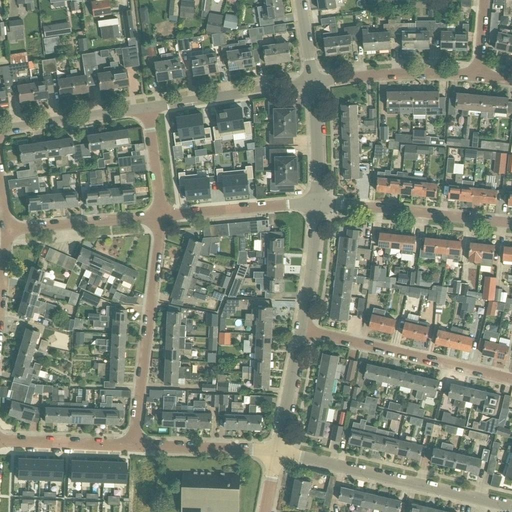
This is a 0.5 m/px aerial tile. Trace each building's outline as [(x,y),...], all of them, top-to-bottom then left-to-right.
[(16,0),(17,4),(27,3),(28,11),(33,10),(31,0),(16,0)] [(94,0),(95,1),(91,2),(93,17),(109,14),(107,0),(94,0)] [(171,0),(170,15),(178,16),(179,1),(171,0)] [(208,21),(211,3),(211,0),(204,0),(202,20),(208,21)] [(317,0),(319,10),(336,8),(335,0),(317,0)] [(193,14),(194,2),(181,1),(180,13),(193,14)] [(69,4),(71,12),(78,11),(77,3),(71,3),(69,4)] [(266,7),(258,8),(260,26),(272,25),(271,19),(284,17),(282,4),(266,7)] [(149,21),(147,7),(140,8),(142,22),(149,21)] [(224,27),(222,27),(220,33),(231,32),(231,28),(237,29),(239,16),(226,14),(224,27)] [(130,15),(123,16),(125,36),(133,34),(130,15)] [(402,49),(416,49),(416,23),(401,24),(400,17),(395,18),(395,21),(395,24),(396,36),(402,36),(402,49)] [(339,54),(337,37),(334,18),(320,20),(321,26),(330,25),(331,33),(323,34),(326,56),(339,54)] [(209,19),(207,30),(219,32),(222,22),(209,19)] [(22,20),(8,21),(9,31),(21,30),(23,30),(22,20)] [(376,33),(378,50),(390,49),(390,36),(396,36),(395,24),(395,21),(389,21),(389,24),(384,25),(384,32),(376,33)] [(429,35),(435,36),(435,23),(435,21),(416,21),(416,23),(416,49),(429,49),(429,35)] [(56,25),(58,35),(71,33),(69,23),(56,25)] [(435,23),(435,36),(441,36),(441,49),(454,49),(455,32),(447,32),(447,23),(435,23)] [(273,26),(275,34),(287,32),(285,24),(273,26)] [(455,32),(454,49),(467,50),(468,24),(463,24),(463,32),(455,32)] [(355,27),(357,39),(363,38),(364,51),(378,50),(376,33),(368,34),(368,26),(356,27),(355,27)] [(345,36),(337,37),(339,54),(352,52),(351,40),(357,39),(355,27),(344,28),(345,36)] [(495,49),(507,52),(511,35),(511,30),(500,27),(495,49)] [(256,36),(256,37),(257,41),(263,40),(262,37),(264,37),(263,28),(255,29),(256,36)] [(9,31),(6,32),(7,40),(16,39),(22,38),(21,30),(9,31)] [(219,35),(220,47),(227,46),(225,34),(219,35)] [(183,40),(184,52),(191,51),(190,44),(202,42),(201,38),(183,40)] [(78,40),(80,52),(87,51),(85,39),(78,40)] [(240,56),(242,69),(255,67),(252,46),(246,47),(245,41),(239,42),(239,44),(240,56)] [(148,44),(149,57),(156,56),(154,43),(148,44)] [(275,45),(278,63),(291,61),(288,43),(275,45)] [(240,56),(239,44),(227,46),(228,52),(227,52),(230,70),(242,69),(240,56)] [(278,63),(275,45),(263,47),(266,65),(278,63)] [(121,49),(124,68),(131,67),(128,47),(121,49)] [(88,54),(90,67),(96,66),(95,53),(88,54)] [(172,53),(166,54),(170,79),(183,77),(180,59),(174,60),(172,53)] [(83,68),(90,67),(88,54),(81,55),(83,68)] [(158,81),(170,79),(166,54),(160,55),(161,62),(155,63),(158,81)] [(204,56),(206,74),(218,72),(216,54),(204,56)] [(9,65),(27,62),(28,62),(27,56),(8,58),(9,65)] [(206,74),(204,56),(191,58),(194,76),(206,74)] [(56,72),(54,58),(47,59),(47,60),(49,73),(56,72)] [(43,74),(49,73),(47,60),(47,59),(41,60),(43,74)] [(9,65),(8,65),(10,79),(16,78),(15,71),(28,69),(28,64),(27,62),(9,65)] [(110,67),(113,87),(127,85),(125,69),(118,70),(116,63),(110,64),(110,67)] [(10,79),(8,65),(0,66),(0,74),(2,75),(3,80),(10,79)] [(113,87),(110,67),(104,68),(104,72),(97,74),(99,90),(113,87)] [(71,78),(73,94),(88,91),(85,76),(77,77),(76,69),(70,70),(71,78)] [(30,78),(31,84),(33,100),(47,97),(45,82),(37,83),(36,77),(30,78)] [(73,94),(71,78),(57,80),(59,96),(73,94)] [(17,86),(19,102),(33,100),(31,84),(17,86)] [(387,92),(387,107),(400,107),(400,92),(394,92),(394,89),(387,89),(387,92)] [(400,92),(400,107),(413,107),(413,93),(413,92),(400,92)] [(413,108),(413,115),(426,115),(426,114),(426,93),(426,92),(413,92),(413,93),(413,107),(413,108)] [(426,114),(426,115),(432,115),(432,114),(445,114),(445,100),(446,101),(446,99),(439,98),(439,93),(439,92),(426,92),(426,93),(426,114)] [(449,99),(448,115),(455,115),(456,109),(462,109),(461,116),(462,116),(468,117),(468,110),(469,104),(470,94),(457,93),(456,99),(449,99)] [(469,104),(468,110),(481,111),(482,95),(470,94),(469,104)] [(481,111),(488,112),(487,118),(487,119),(493,120),(494,113),(495,97),(482,95),(481,111)] [(495,97),(494,113),(507,114),(508,102),(509,98),(495,97)] [(274,115),(274,123),(298,123),(297,115),(295,115),(295,109),(283,109),(283,101),(268,102),(268,115),(274,115)] [(341,106),(341,121),(360,120),(360,115),(357,115),(357,105),(341,106)] [(241,108),(229,110),(233,135),(245,133),(245,135),(252,134),(250,122),(244,123),(241,108)] [(219,126),(213,127),(215,140),(222,139),(221,137),(233,135),(229,110),(217,112),(219,126)] [(202,114),(190,116),(193,141),(205,139),(206,141),(212,140),(210,128),(204,129),(202,114)] [(179,132),(173,133),(175,146),(182,145),(182,143),(193,141),(190,116),(177,118),(179,132)] [(360,126),(360,120),(341,121),(342,135),(358,135),(357,126),(360,126)] [(298,123),(274,123),(275,132),(269,132),(269,145),(284,145),(284,137),(296,136),(296,131),(298,131),(298,123)] [(113,132),(115,147),(116,152),(122,152),(121,146),(128,145),(126,130),(113,132)] [(113,132),(100,134),(102,149),(115,147),(113,132)] [(88,144),(80,145),(82,159),(90,158),(89,151),(102,149),(100,134),(87,136),(88,144)] [(342,135),(342,149),(362,149),(361,144),(358,144),(358,135),(342,135)] [(413,144),(413,138),(413,136),(400,135),(399,143),(404,143),(413,144)] [(426,138),(426,139),(426,144),(444,146),(444,141),(439,140),(439,138),(430,137),(426,137),(426,138)] [(60,155),(61,160),(62,167),(68,166),(67,154),(73,153),(75,161),(82,159),(80,145),(72,146),(71,138),(58,140),(60,149),(60,155)] [(60,149),(58,140),(45,142),(47,157),(60,155),(60,149)] [(481,148),(491,149),(491,142),(481,141),(481,148)] [(45,142),(32,144),(34,159),(35,161),(35,162),(36,171),(42,170),(41,163),(41,158),(47,157),(45,142)] [(491,142),(491,149),(508,151),(509,147),(503,146),(503,143),(491,142)] [(34,159),(32,144),(19,146),(21,164),(27,163),(35,162),(35,161),(34,159)] [(417,146),(405,145),(405,153),(404,160),(416,160),(416,153),(417,146)] [(375,146),(374,157),(382,158),(383,147),(375,146)] [(429,147),(417,146),(416,153),(429,154),(429,147)] [(265,156),(265,148),(255,148),(255,149),(255,156),(263,156),(265,156)] [(342,149),(343,164),(359,163),(359,155),(362,155),(362,149),(342,149)] [(284,150),(269,152),(270,163),(276,163),(276,171),(299,171),(299,163),(296,163),(296,157),(284,157),(284,150)] [(495,174),(504,175),(506,154),(497,153),(495,174)] [(117,158),(118,167),(131,166),(130,156),(117,158)] [(446,173),(453,174),(455,159),(448,158),(446,173)] [(104,161),(104,159),(96,160),(97,169),(105,168),(104,161)] [(359,163),(343,164),(343,179),(362,178),(362,172),(359,172),(359,163)] [(120,183),(121,188),(122,203),(134,202),(132,182),(126,182),(126,179),(125,173),(131,173),(131,166),(118,167),(119,176),(120,183)] [(246,170),(235,171),(237,195),(241,194),(241,196),(247,195),(247,194),(249,194),(247,179),(253,179),(252,166),(246,167),(246,170)] [(223,169),(216,169),(218,182),(224,182),(225,196),(227,196),(227,197),(233,197),(232,195),(237,195),(235,171),(223,172),(223,169)] [(110,204),(109,189),(102,190),(102,185),(101,170),(95,171),(96,178),(97,190),(98,205),(110,204)] [(377,192),(389,193),(391,179),(391,174),(391,171),(385,170),(385,171),(386,171),(385,179),(378,178),(377,192)] [(17,180),(24,179),(30,178),(37,177),(36,171),(29,171),(16,173),(17,180)] [(276,180),(270,180),(271,193),(285,193),(285,185),(297,184),(297,179),(299,179),(299,171),(276,171),(276,180)] [(185,172),(179,173),(180,186),(186,185),(187,199),(199,198),(197,177),(197,174),(185,176),(185,172)] [(391,179),(389,193),(401,194),(403,175),(403,172),(397,172),(397,175),(391,174),(391,179)] [(401,194),(412,195),(414,182),(414,177),(408,176),(409,173),(403,172),(403,175),(401,194)] [(448,199),(460,200),(462,187),(463,175),(456,174),(455,183),(457,183),(456,186),(450,186),(448,199)] [(209,176),(197,177),(199,198),(211,197),(209,183),(209,176)] [(41,210),(38,183),(38,177),(37,177),(30,178),(24,179),(17,180),(18,188),(26,187),(28,211),(41,210)] [(412,195),(424,197),(426,183),(426,178),(414,177),(414,182),(412,195)] [(97,190),(96,178),(90,178),(90,186),(89,186),(89,191),(85,191),(86,206),(98,205),(97,190)] [(63,181),(63,188),(64,193),(64,199),(65,208),(77,207),(75,192),(70,193),(69,187),(69,188),(68,180),(63,181)] [(44,183),(38,183),(41,210),(53,209),(51,194),(45,195),(44,183)] [(426,183),(424,197),(436,198),(438,184),(426,183)] [(485,189),(484,203),(496,204),(498,191),(491,190),(492,184),(486,183),(486,184),(485,189)] [(472,202),(484,203),(485,189),(486,184),(480,184),(480,189),(474,188),(472,202)] [(460,200),(472,202),(474,188),(462,187),(460,200)] [(109,189),(110,204),(122,203),(121,188),(109,189)] [(51,194),(53,209),(65,208),(64,199),(64,193),(51,194)] [(339,251),(356,254),(359,231),(348,230),(347,238),(340,237),(339,251)] [(262,252),(283,252),(284,239),(284,232),(269,232),(263,233),(261,233),(261,240),(268,240),(268,246),(262,245),(262,252)] [(390,256),(391,248),(392,235),(380,233),(379,247),(385,247),(384,255),(390,256)] [(392,235),(391,248),(402,249),(404,236),(399,236),(400,234),(392,233),(392,235)] [(414,251),(416,237),(404,236),(402,249),(402,254),(413,255),(413,250),(414,251)] [(435,259),(436,253),(437,248),(437,240),(426,238),(425,247),(421,246),(420,258),(435,259)] [(186,251),(200,255),(204,244),(201,243),(190,239),(186,251)] [(448,254),(449,241),(437,240),(437,248),(436,253),(442,253),(441,261),(446,262),(447,259),(448,254)] [(448,254),(447,259),(453,260),(453,262),(459,263),(461,242),(449,241),(448,254)] [(471,243),(469,261),(475,262),(475,265),(480,266),(481,266),(482,258),(483,245),(471,243)] [(481,266),(493,267),(493,259),(495,246),(483,245),(482,258),(481,266)] [(503,260),(511,260),(511,247),(505,247),(503,260)] [(80,267),(85,270),(93,253),(82,248),(76,260),(76,261),(82,263),(80,267)] [(44,260),(50,262),(55,251),(49,249),(44,260)] [(60,253),(55,251),(50,262),(55,264),(60,253)] [(183,262),(211,271),(212,272),(214,266),(209,264),(198,261),(200,255),(186,251),(183,262)] [(339,251),(337,266),(354,268),(356,254),(339,251)] [(262,252),(262,258),(268,258),(268,265),(283,265),(283,252),(262,252)] [(55,264),(56,265),(61,267),(65,256),(60,253),(55,264)] [(87,283),(92,285),(104,258),(93,253),(85,270),(91,272),(88,279),(89,279),(87,283)] [(61,267),(66,269),(71,258),(65,256),(61,267)] [(71,272),(76,261),(76,260),(71,258),(66,269),(71,272)] [(115,263),(104,258),(92,285),(97,288),(99,283),(104,273),(109,275),(112,269),(115,263)] [(179,274),(192,278),(194,273),(199,274),(205,276),(209,277),(211,271),(183,262),(179,274)] [(118,284),(120,280),(126,267),(115,263),(112,269),(109,275),(115,278),(108,292),(114,294),(115,291),(118,284)] [(262,272),(262,278),(267,278),(283,278),(283,265),(268,265),(268,272),(262,272)] [(371,267),(370,280),(376,281),(377,281),(378,268),(379,266),(371,265),(371,267)] [(354,268),(337,266),(335,281),(353,283),(356,284),(357,269),(354,268)] [(126,267),(120,280),(132,285),(137,272),(126,267)] [(27,279),(52,286),(53,281),(42,278),(44,271),(31,268),(27,279)] [(432,282),(432,280),(424,279),(425,272),(418,271),(416,286),(430,287),(432,285),(432,282)] [(219,272),(217,279),(222,281),(225,274),(219,272)] [(399,282),(407,283),(414,284),(415,274),(408,273),(408,275),(400,274),(399,282)] [(186,289),(199,293),(201,287),(195,285),(197,280),(192,278),(179,274),(175,285),(186,289)] [(283,278),(267,278),(267,292),(271,292),(271,298),(282,299),(283,278)] [(494,301),(495,289),(496,279),(486,278),(484,299),(494,301)] [(64,290),(52,286),(27,279),(24,291),(37,295),(38,289),(69,298),(70,292),(64,290)] [(376,281),(370,280),(369,285),(368,290),(368,294),(375,294),(376,281)] [(333,295),(351,298),(353,283),(335,281),(333,295)] [(453,288),(453,293),(459,294),(461,281),(454,281),(453,288)] [(460,295),(476,298),(477,298),(478,293),(468,291),(469,284),(462,284),(460,295)] [(186,289),(175,285),(171,297),(185,301),(187,296),(191,297),(192,297),(205,301),(207,296),(199,293),(186,289)] [(425,289),(410,287),(409,295),(409,297),(419,299),(420,295),(424,296),(424,295),(425,289)] [(428,301),(436,302),(438,292),(432,291),(425,289),(424,295),(424,296),(428,296),(428,301)] [(20,302),(55,312),(59,314),(61,308),(35,300),(37,295),(24,291),(20,302)] [(126,296),(115,291),(114,294),(112,298),(123,303),(126,296)] [(214,291),(212,298),(222,301),(224,295),(214,291)] [(83,292),(80,299),(97,307),(100,300),(83,292)] [(438,292),(436,302),(436,304),(445,305),(447,293),(441,292),(438,292)] [(351,298),(333,295),(330,318),(348,320),(351,298)] [(462,304),(474,307),(476,298),(460,295),(459,295),(457,302),(463,303),(462,304)] [(486,313),(494,315),(497,303),(489,301),(486,313)] [(53,318),(55,312),(20,302),(17,314),(21,315),(20,319),(29,322),(32,312),(53,318)] [(257,321),(272,321),(273,308),(255,307),(252,310),(252,315),(246,314),(245,320),(253,320),(257,321)] [(369,327),(381,330),(384,318),(385,312),(385,311),(374,309),(373,315),(372,315),(369,327)] [(100,321),(125,323),(126,310),(112,310),(112,316),(89,315),(88,321),(100,321)] [(167,324),(193,325),(193,319),(181,319),(181,312),(168,312),(167,324)] [(206,326),(207,326),(209,326),(218,326),(218,315),(207,313),(206,326)] [(406,319),(402,335),(414,338),(418,321),(419,316),(407,314),(406,319)] [(384,318),(381,330),(392,333),(396,320),(384,318)] [(72,330),(73,320),(66,319),(65,329),(72,330)] [(111,334),(125,334),(125,323),(100,321),(88,321),(87,320),(87,327),(99,328),(111,328),(111,334)] [(256,334),(272,334),(272,321),(257,321),(256,334)] [(418,321),(414,338),(426,341),(430,324),(418,321)] [(167,336),(180,337),(186,337),(186,331),(192,331),(192,333),(207,334),(207,326),(206,326),(193,325),(167,324),(167,336)] [(450,333),(447,346),(458,348),(460,340),(463,329),(451,327),(450,333)] [(22,340),(35,344),(38,332),(25,329),(22,340)] [(460,340),(458,348),(470,351),(473,338),(468,337),(470,331),(463,329),(460,340)] [(435,343),(447,346),(450,333),(438,330),(435,343)] [(125,334),(111,334),(111,340),(96,340),(95,346),(98,346),(124,347),(125,334)] [(256,347),(271,347),(272,334),(256,334),(251,334),(251,342),(251,347),(256,347)] [(167,336),(166,348),(181,349),(192,349),(192,343),(180,343),(180,337),(167,336)] [(483,354),(494,357),(497,344),(492,343),(493,337),(487,336),(483,354)] [(217,350),(217,338),(209,338),(209,350),(217,350)] [(18,352),(31,356),(35,344),(22,340),(18,352)] [(497,344),(494,357),(506,359),(509,347),(497,344)] [(46,348),(39,346),(38,352),(44,354),(46,348)] [(110,358),(124,358),(124,347),(98,346),(98,352),(105,352),(110,352),(110,358)] [(255,360),(271,361),(271,347),(256,347),(255,360)] [(166,360),(179,361),(179,355),(191,355),(192,349),(181,349),(166,348),(166,360)] [(15,364),(28,367),(31,356),(18,352),(15,364)] [(323,353),(319,375),(335,378),(339,356),(323,353)] [(124,358),(110,358),(109,370),(123,370),(124,358)] [(166,360),(165,372),(168,372),(190,373),(191,368),(179,368),(179,361),(166,360)] [(255,360),(255,373),(270,374),(271,361),(255,360)] [(34,363),(32,369),(39,371),(41,365),(34,363)] [(28,367),(15,364),(11,375),(24,379),(26,373),(37,377),(39,371),(32,369),(28,367)] [(365,377),(377,380),(380,367),(368,364),(365,377)] [(380,367),(377,380),(375,386),(381,388),(382,381),(389,382),(392,370),(380,367)] [(348,368),(346,380),(353,382),(355,369),(348,368)] [(123,370),(109,370),(109,382),(104,382),(103,388),(114,388),(115,382),(122,383),(123,370)] [(389,382),(400,385),(403,372),(392,370),(389,382)] [(168,372),(165,372),(165,384),(178,385),(178,379),(199,380),(199,374),(190,373),(168,372)] [(400,385),(412,388),(415,375),(403,372),(400,385)] [(270,374),(255,373),(250,373),(243,373),(242,379),(249,379),(249,380),(255,380),(254,387),(270,387),(270,374)] [(316,389),(332,393),(335,378),(319,375),(316,389)] [(415,375),(412,388),(418,389),(415,398),(421,400),(427,378),(415,375)] [(427,378),(421,400),(425,401),(426,397),(434,399),(439,381),(427,378)] [(228,391),(229,383),(217,382),(216,391),(228,391)] [(23,407),(28,387),(13,383),(10,391),(14,392),(8,415),(20,418),(23,407)] [(458,407),(463,387),(452,384),(449,396),(455,398),(453,406),(458,407)] [(34,388),(28,387),(23,407),(20,418),(31,422),(34,413),(38,414),(38,408),(29,406),(32,395),(34,388)] [(57,423),(58,395),(58,387),(52,387),(52,402),(52,408),(45,408),(45,422),(57,423)] [(352,399),(358,400),(361,388),(355,387),(352,399)] [(466,401),(472,402),(475,390),(463,387),(458,407),(464,408),(466,401)] [(82,397),(81,423),(93,424),(93,409),(87,409),(87,401),(88,401),(88,389),(82,389),(82,397)] [(313,404),(329,407),(332,393),(316,389),(313,404)] [(476,412),(482,413),(487,392),(475,390),(472,402),(478,404),(476,412)] [(163,426),(175,427),(176,407),(176,397),(176,392),(164,391),(163,412),(158,412),(156,413),(155,414),(155,418),(156,419),(158,420),(163,420),(163,426)] [(487,392),(482,413),(487,414),(487,413),(493,414),(495,408),(499,395),(487,392)] [(58,395),(57,423),(69,423),(69,403),(63,402),(63,396),(58,395)] [(219,405),(220,395),(211,395),(211,407),(219,407),(219,405)] [(228,395),(220,395),(219,405),(227,405),(228,395)] [(502,408),(508,409),(511,396),(505,395),(502,408)] [(69,423),(81,423),(82,397),(76,396),(76,403),(69,403),(69,423)] [(250,415),(249,430),(261,430),(262,415),(256,415),(257,406),(262,406),(262,397),(262,396),(250,396),(250,405),(250,415)] [(187,427),(199,427),(200,412),(200,401),(194,401),(194,413),(187,413),(187,427)] [(200,412),(199,427),(211,428),(212,413),(205,413),(206,402),(200,401),(200,412)] [(225,429),(237,429),(238,403),(232,402),(232,409),(231,414),(225,414),(225,429)] [(99,409),(93,409),(93,424),(105,424),(106,403),(100,403),(99,409)] [(110,403),(106,403),(105,424),(117,425),(117,418),(123,418),(123,404),(110,403)] [(244,403),(238,403),(237,429),(249,430),(250,415),(244,415),(244,410),(244,403)] [(310,418),(327,421),(329,407),(313,404),(310,418)] [(362,413),(368,414),(371,406),(365,405),(362,413)] [(175,427),(187,427),(187,413),(181,412),(181,407),(176,407),(175,427)] [(500,414),(507,416),(507,415),(508,409),(502,408),(500,414)] [(442,421),(455,425),(457,417),(451,416),(451,414),(444,412),(442,421)] [(457,417),(455,425),(464,427),(466,420),(457,417)] [(327,421),(310,418),(307,433),(324,436),(326,426),(329,427),(329,422),(326,422),(327,421)] [(361,445),(364,431),(366,424),(367,420),(366,420),(361,419),(360,423),(354,422),(352,429),(344,427),(342,437),(350,439),(349,442),(361,445)] [(344,427),(344,425),(339,424),(333,423),(330,439),(341,441),(342,437),(344,427)] [(424,434),(431,436),(434,424),(427,423),(424,434)] [(490,433),(495,434),(498,424),(492,423),(490,433)] [(364,431),(361,445),(372,448),(375,435),(376,434),(376,431),(377,427),(366,424),(364,431)] [(434,424),(431,436),(438,437),(441,426),(434,424)] [(511,431),(499,427),(497,434),(509,437),(511,431)] [(384,451),(396,453),(399,439),(394,438),(395,434),(388,432),(387,437),(387,438),(384,451)] [(475,432),(473,439),(484,441),(485,434),(475,432)] [(375,435),(372,448),(384,451),(387,438),(387,437),(376,434),(375,435)] [(405,441),(399,439),(396,453),(408,456),(411,442),(412,438),(406,437),(405,441)] [(411,442),(408,456),(419,459),(423,445),(411,442)] [(431,461),(443,464),(448,444),(442,443),(441,449),(434,447),(431,461)] [(448,444),(443,464),(455,467),(458,453),(452,452),(453,446),(448,444)] [(469,456),(466,470),(478,473),(481,460),(487,461),(490,450),(484,449),(482,459),(469,456)] [(455,467),(466,470),(469,456),(458,453),(455,467)] [(18,459),(17,478),(28,479),(29,459),(18,459)] [(29,459),(28,479),(39,479),(40,459),(29,459)] [(40,459),(39,479),(50,479),(51,460),(40,459)] [(51,460),(50,479),(61,480),(62,460),(51,460)] [(71,460),(70,480),(81,481),(82,461),(71,460)] [(82,461),(81,481),(92,481),(93,461),(82,461)] [(93,461),(92,481),(103,481),(104,462),(93,461)] [(489,461),(487,473),(493,475),(496,462),(489,461)] [(104,462),(103,481),(114,482),(115,462),(104,462)] [(115,462),(114,482),(125,482),(126,463),(115,462)] [(182,511),(238,511),(240,472),(184,470),(182,511)] [(295,479),(293,492),(308,495),(325,499),(331,500),(334,488),(328,487),(326,493),(309,489),(311,482),(295,479)] [(339,500),(351,503),(354,489),(342,487),(339,500)] [(363,506),(365,492),(354,489),(351,503),(357,505),(356,511),(357,511),(360,511),(362,506),(363,506)] [(306,509),(308,495),(293,492),(290,506),(306,509)] [(363,506),(374,509),(378,495),(365,492),(363,506)] [(389,498),(378,495),(374,509),(380,510),(379,511),(385,511),(386,511),(389,498)] [(386,511),(385,511),(398,511),(401,500),(389,498),(386,511)] [(423,511),(425,506),(413,503),(410,511),(423,511)]
